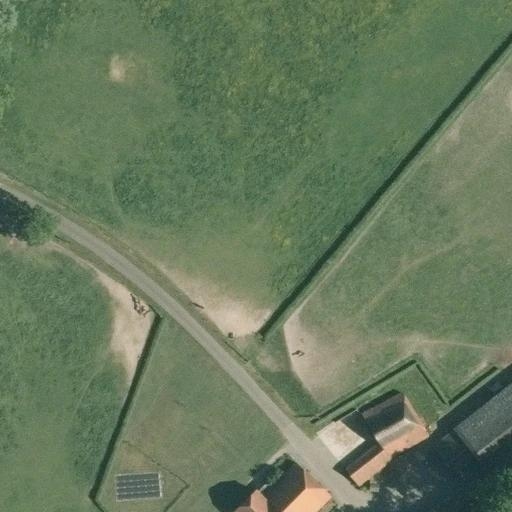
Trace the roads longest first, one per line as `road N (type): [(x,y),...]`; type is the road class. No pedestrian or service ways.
road 1 (unclassified): [(0,190),(148,288),(225,362)]
road 2 (unclassified): [(366,511),(225,362)]
